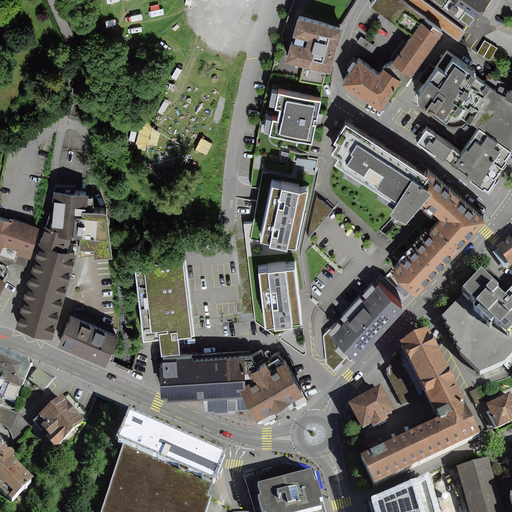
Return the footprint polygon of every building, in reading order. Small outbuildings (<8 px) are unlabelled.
[(393,60),(383,66),(401,78),(400,80),(405,84),(444,29),(430,19),(437,10),(424,0),(372,0),(371,3),(413,33),(393,60)] [(436,0),(460,18),(462,16),(472,24),(489,0),(436,0)] [(464,30),(437,10),(430,19),(444,29),(458,39),(464,30)] [(292,41),(286,58),(306,64),(301,79),(323,81),(326,70),(330,71),(343,29),(299,16),(294,33),(309,38),(307,45),(292,41)] [(361,38),(357,43),(372,53),(375,47),(361,38)] [(485,41),(478,53),(490,60),(497,48),(485,41)] [(511,95),(506,93),(476,73),(476,72),(447,51),(419,92),(422,94),(420,96),(418,99),(447,118),(453,110),(456,113),(458,111),(479,124),(510,145),(511,142),(511,95)] [(380,108),(400,80),(401,78),(383,66),(379,73),(359,59),(357,62),(353,60),(348,67),(351,69),(342,82),(380,108)] [(86,62),(76,65),(76,82),(89,79),(86,62)] [(319,97),(277,89),(276,91),(271,90),(269,101),(279,103),(276,116),(265,114),(263,126),(268,127),(268,130),(310,139),(319,97)] [(422,201),(432,190),(423,184),(428,175),(426,174),(345,120),(334,140),(337,142),(332,150),(338,155),(334,161),(346,169),(343,173),(358,183),(361,179),(378,190),(375,194),(394,206),(391,211),(406,221),(422,201)] [(496,171),(462,147),(428,123),(417,138),(489,187),(500,174),(496,171)] [(479,124),(462,147),(496,171),(507,156),(505,155),(511,147),(510,145),(479,124)] [(205,148),(205,137),(194,136),(193,148),(205,148)] [(440,218),(393,271),(415,292),(484,219),(429,170),(426,174),(428,175),(423,184),(432,190),(422,201),(426,205),(423,207),(430,214),(433,211),(440,218)] [(308,188),(273,181),(262,234),(297,241),(308,188)] [(51,225),(44,222),(15,326),(51,336),(76,251),(67,249),(71,234),(77,235),(80,235),(79,246),(80,247),(81,253),(89,252),(93,252),(94,255),(111,254),(106,210),(93,209),(93,195),(88,195),(88,192),(54,189),(51,225)] [(308,235),(332,208),(317,194),(308,235)] [(11,218),(10,221),(0,218),(0,292),(6,282),(0,278),(0,276),(3,271),(0,269),(0,254),(15,260),(18,254),(31,259),(40,227),(25,222),(11,218)] [(511,264),(511,235),(497,246),(511,265),(511,264)] [(183,251),(134,257),(144,333),(154,332),(160,331),(161,344),(178,342),(176,328),(193,326),(183,251)] [(295,263),(258,267),(264,324),(301,320),(295,263)] [(511,288),(508,285),(500,293),(482,276),(443,318),(450,323),(447,326),(453,331),(450,332),(455,338),(453,341),(459,346),(456,349),(462,353),(460,355),(479,373),(504,362),(511,355),(511,288)] [(349,308),(378,336),(405,307),(379,283),(376,286),(373,282),(362,293),(367,297),(364,299),(360,295),(349,308)] [(378,336),(349,308),(341,317),(345,320),(342,324),(338,320),(331,328),(330,326),(324,334),(327,360),(334,367),(348,352),(356,360),(378,336)] [(116,333),(74,315),(62,342),(81,350),(104,360),(116,333)] [(431,333),(403,346),(440,422),(365,459),(378,485),(481,435),(431,333)] [(0,348),(0,381),(3,383),(0,391),(0,397),(4,399),(15,403),(30,366),(26,359),(0,348)] [(239,388),(251,408),(257,418),(304,392),(285,358),(276,350),(267,356),(262,349),(251,355),(256,368),(250,370),(252,375),(254,378),(244,382),(245,386),(239,388)] [(208,410),(251,408),(239,388),(245,386),(244,382),(244,376),(252,375),(250,370),(256,368),(251,355),(244,356),(244,354),(192,356),(192,354),(159,356),(161,395),(168,395),(168,398),(208,397),(208,410)] [(421,395),(401,357),(388,368),(387,371),(387,375),(403,404),(421,395)] [(53,378),(39,367),(29,379),(43,390),(53,378)] [(395,410),(380,384),(348,402),(363,428),(371,423),(373,428),(387,420),(385,416),(395,410)] [(511,421),(511,397),(511,394),(487,406),(497,428),(511,421)] [(84,421),(62,397),(34,422),(41,430),(44,428),(51,436),(48,439),(54,447),(84,421)] [(0,410),(0,425),(13,431),(19,415),(1,407),(0,410)] [(124,445),(101,511),(206,511),(211,498),(207,496),(224,455),(130,414),(118,443),(124,445)] [(7,453),(0,446),(0,492),(2,491),(12,502),(34,481),(13,460),(14,459),(15,456),(14,454),(12,452),(10,452),(8,452),(7,453)] [(504,511),(489,457),(459,465),(472,511),(504,511)] [(287,468),(247,479),(256,511),(326,511),(321,493),(317,475),(287,468)] [(368,511),(409,511),(406,497),(368,508),(368,511)]
